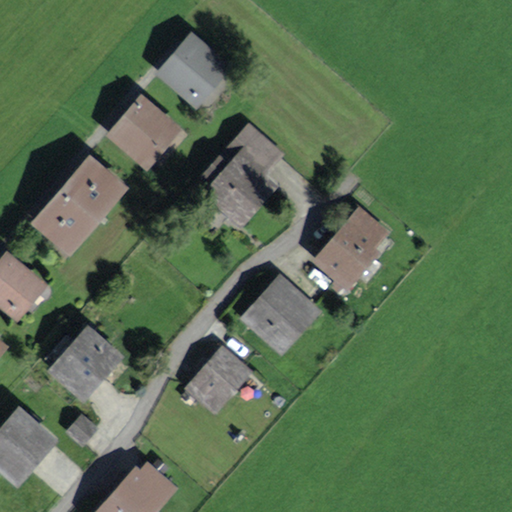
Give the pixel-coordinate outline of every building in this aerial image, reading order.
[(193,42),(167,73),(195,97),(221,67),(193,42)] [(142,104),(117,134),(145,158),(171,128),(142,104)] [(218,185),(212,192),(239,216),(267,185),(256,175),(276,153),(249,130),(229,152),(239,161),(231,170),(222,162),(208,177),(218,185)] [(92,164),(42,222),(67,244),(117,186),(92,164)] [(360,213),(319,261),(346,284),(374,251),(369,247),(382,232),(360,213)] [(0,296),(15,309),(36,285),(9,262),(0,272),(0,296)] [(282,285),(252,319),(279,342),(309,309),(282,285)] [(67,336),(48,358),(84,389),(112,357),(88,335),(78,346),(67,336)] [(222,349),(189,387),(215,409),(234,388),(229,383),(242,367),(222,349)] [(0,462),(16,477),(48,440),(19,414),(0,435),(0,462)] [(82,418),(70,432),(82,442),(94,428),(82,418)] [(112,495),(96,511),(146,511),(159,497),(136,477),(116,499),(112,495)]
